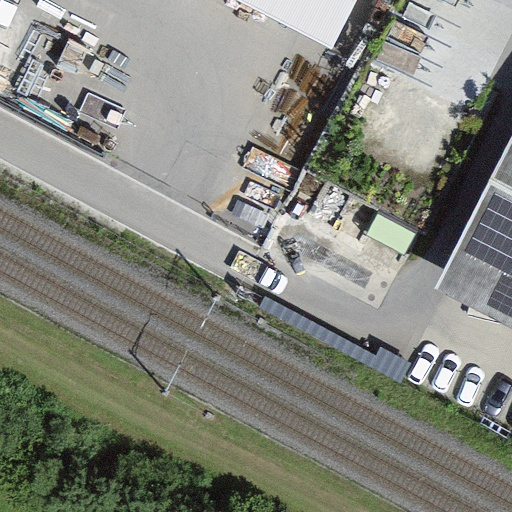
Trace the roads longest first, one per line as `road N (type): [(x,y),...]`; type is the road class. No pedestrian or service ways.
road 1 (residential): [(0,137),(511,406)]
road 2 (track): [(149,419),(329,511)]
